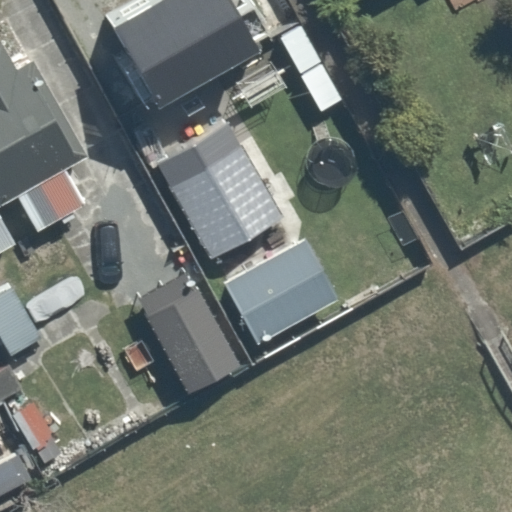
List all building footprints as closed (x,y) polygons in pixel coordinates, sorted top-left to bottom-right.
[(229,21),(216,0),(87,0),(77,7),(126,86),(229,21)] [(511,0),(481,0),(510,56),(511,54),(511,0)] [(0,237),(7,233),(0,219),(0,192),(3,191),(22,225),(80,193),(7,59),(2,62),(0,59),(0,237)] [(228,124),(153,164),(197,246),(272,206),(228,124)] [(176,263),(119,296),(166,375),(222,342),(176,263)]
